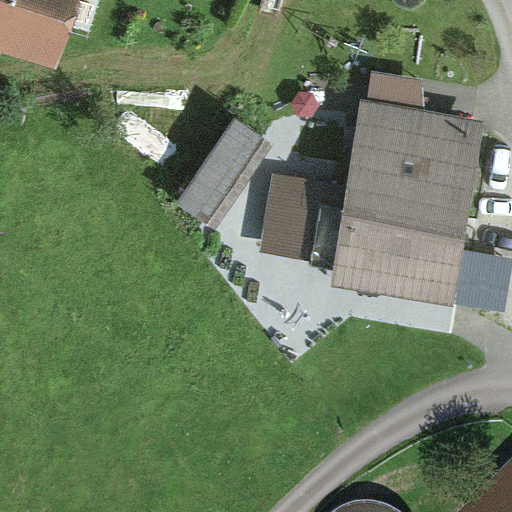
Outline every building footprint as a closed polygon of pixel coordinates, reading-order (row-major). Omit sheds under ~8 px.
[(0,0),(0,45),(54,61),(70,0),(0,0)] [(477,124),(358,106),(329,292),(449,310),(477,124)] [(263,142),(231,119),(169,207),(202,230),(263,142)] [(272,252),(325,256),(330,195),(278,190),(272,252)] [(511,511),(511,472),(471,511),(511,511)]
